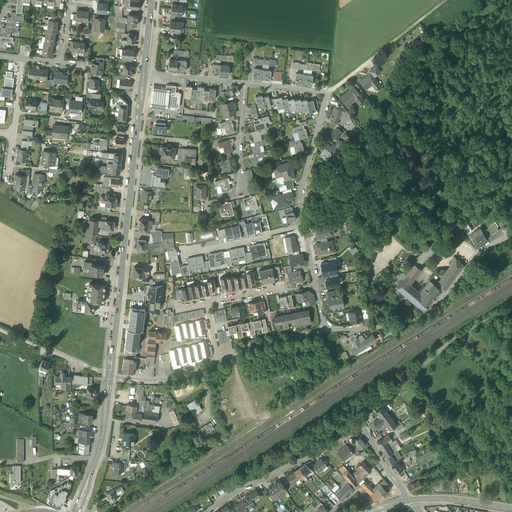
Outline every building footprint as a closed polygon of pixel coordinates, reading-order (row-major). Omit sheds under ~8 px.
[(139,0),(122,0),(122,4),(124,4),(123,7),(138,9),(139,0)] [(97,12),(106,12),(107,4),(103,4),(98,3),(97,12)] [(138,15),(128,14),(127,24),(136,25),(138,15)] [(21,16),(11,15),(10,18),(7,17),(6,25),(15,26),(16,21),(23,22),(24,16),(21,16)] [(97,18),(95,18),(95,23),(94,29),(104,29),(104,19),(97,18)] [(6,25),(5,25),(5,28),(2,28),(1,35),(1,36),(10,37),(10,36),(10,31),(18,32),(18,27),(15,26),(6,25)] [(132,33),(128,32),(127,39),(127,41),(134,42),(134,38),(135,37),(135,36),(135,35),(135,34),(132,34),(132,33)] [(10,37),(1,36),(1,35),(0,35),(0,46),(4,47),(5,41),(12,42),(13,37),(10,36),(10,37)] [(133,49),(123,48),(123,52),(122,53),(121,55),(122,56),(131,57),(133,57),(133,49)] [(178,60),(169,59),(168,68),(177,69),(178,60)] [(103,61),(97,60),(97,63),(92,62),(91,71),(100,72),(100,67),(102,67),(103,61)] [(186,61),(178,60),(177,69),(185,70),(187,61),(186,61)] [(220,65),(212,64),(211,63),(210,73),(211,73),(219,74),(220,64),(220,65)] [(132,65),(124,64),(123,67),(122,67),(122,68),(121,68),(120,72),(131,73),(132,65)] [(228,66),(220,65),(220,64),(219,74),(227,75),(228,75),(229,65),(228,65),(228,66)] [(380,71),(376,66),(371,69),(376,75),(380,71)] [(38,68),(29,67),(28,77),(36,78),(37,78),(38,68)] [(48,69),(38,68),(37,78),(46,79),(47,79),(48,69)] [(262,69),(254,68),(253,68),(252,78),(253,78),(253,77),(261,78),(261,79),(262,69)] [(270,70),(262,69),(261,79),(261,78),(270,79),(269,80),(270,80),(271,70),(270,70)] [(68,74),(60,73),(60,71),(54,70),(53,79),(53,81),(67,83),(68,74)] [(304,74),(296,73),(295,73),(294,82),(295,82),(303,83),(304,74)] [(370,73),(366,77),(366,76),(359,81),(359,82),(360,81),(362,84),(365,89),(369,86),(368,86),(372,83),(376,89),(375,90),(378,88),(381,86),(374,77),(371,73),(370,73)] [(313,75),(304,74),(303,83),(312,84),(313,75)] [(1,95),(11,96),(12,91),(14,78),(11,77),(6,77),(5,77),(4,88),(2,87),(1,95)] [(93,78),(90,77),(89,86),(98,87),(99,79),(99,78),(93,78)] [(125,79),(120,79),(119,86),(129,87),(130,80),(125,79)] [(158,86),(151,85),(148,104),(156,105),(167,106),(169,90),(169,88),(166,87),(158,86)] [(350,89),(339,97),(339,96),(346,105),(350,102),(349,101),(354,96),(359,103),(358,104),(358,105),(360,103),(364,99),(358,92),(354,86),(353,85),(349,88),(350,89)] [(175,91),(169,90),(167,106),(177,108),(179,107),(180,93),(179,92),(175,91)] [(261,94),(255,96),(258,106),(264,105),(262,96),(261,94)] [(268,95),(262,96),(264,105),(264,107),(270,105),(270,104),(269,99),(268,95)] [(120,96),(117,99),(117,106),(119,106),(120,101),(124,102),(124,104),(127,104),(127,102),(126,102),(120,96)] [(281,96),(275,97),(276,103),(277,108),(283,107),(281,98),(281,96)] [(287,97),(281,98),(283,107),(284,109),(290,107),(288,99),(287,97)] [(293,97),(288,99),(290,107),(290,109),(296,108),(294,99),(293,97)] [(36,99),(26,98),(25,107),(35,108),(36,99)] [(63,99),(51,98),(49,109),(62,111),(62,104),(63,99)] [(91,98),(90,98),(90,100),(89,101),(89,103),(89,107),(94,107),(95,109),(97,108),(100,108),(100,104),(103,102),(101,99),(100,99),(91,98)] [(300,98),(294,99),(296,108),(297,110),(302,109),(300,100),(300,98)] [(306,99),(300,100),(302,109),(303,111),(309,109),(307,101),(306,99)] [(313,99),(307,101),(309,109),(309,111),(315,110),(313,99)] [(70,100),(69,105),(68,112),(80,113),(82,102),(70,100)] [(233,100),(221,103),(224,115),(227,114),(233,113),(236,112),(235,107),(236,107),(235,102),(233,103),(233,100)] [(127,104),(124,104),(124,102),(120,101),(119,106),(119,110),(119,111),(126,112),(127,104)] [(335,107),(334,107),(330,120),(342,123),(343,118),(344,117),(346,115),(344,112),(341,109),(340,109),(335,107)] [(351,117),(346,110),(344,112),(346,115),(344,117),(343,118),(347,120),(351,117)] [(257,122),(253,123),(255,130),(263,128),(262,122),(268,121),(267,115),(256,118),(257,122)] [(38,120),(24,118),(23,129),(22,129),(22,133),(32,135),(33,126),(37,127),(38,120)] [(229,120),(219,122),(220,128),(224,127),(226,133),(234,131),(231,119),(229,120)] [(125,125),(117,124),(117,125),(117,128),(115,128),(115,131),(124,133),(125,125)] [(155,124),(154,124),(153,130),(157,130),(157,132),(162,132),(162,131),(166,131),(166,126),(165,125),(155,124)] [(67,126),(53,125),(52,131),(52,135),(66,137),(67,126)] [(300,125),(292,127),(293,133),(298,132),(299,138),(300,138),(308,136),(306,129),(305,129),(304,125),(303,125),(300,125)] [(358,125),(349,133),(354,138),(362,129),(358,125)] [(263,128),(255,130),(256,133),(252,134),(254,142),(262,140),(260,134),(267,132),(266,127),(263,128)] [(336,127),(329,136),(332,139),(334,136),(337,139),(342,132),(336,127)] [(299,138),(288,141),(289,146),(294,145),(296,151),(296,152),(301,150),(304,150),(302,143),(301,143),(300,138),(299,138)] [(230,139),(218,142),(219,147),(223,146),(225,153),(230,151),(233,151),(230,142),(230,139)] [(255,145),(251,146),(253,153),(261,151),(259,145),(266,144),(264,139),(262,140),(254,142),(255,145)] [(338,139),(334,144),(338,148),(343,143),(338,139)] [(331,146),(325,142),(320,149),(323,151),(320,155),(326,160),(333,151),(336,154),(337,152),(334,150),(334,149),(331,147),(331,146)] [(334,144),(333,143),(331,146),(331,147),(334,149),(334,150),(337,152),(336,154),(341,150),(338,148),(334,144)] [(166,146),(162,146),(161,147),(161,149),(161,150),(162,150),(161,159),(167,160),(167,157),(174,158),(175,147),(171,147),(171,146),(171,145),(170,144),(169,144),(168,144),(167,144),(167,145),(166,146)] [(27,149),(18,148),(16,160),(26,161),(27,149)] [(186,148),(178,148),(177,161),(185,162),(186,148)] [(196,149),(186,148),(185,162),(195,163),(196,149)] [(56,151),(43,150),(41,163),(52,165),(53,157),(55,157),(56,151)] [(253,156),(249,157),(251,165),(259,163),(258,157),(264,156),(263,151),(261,151),(253,153),(253,156)] [(120,153),(114,153),(113,156),(113,160),(121,161),(122,153),(120,153)] [(223,159),(216,161),(218,166),(222,165),(223,172),(231,170),(228,158),(226,159),(223,159)] [(104,165),(101,164),(100,170),(120,173),(120,166),(112,165),(113,162),(108,162),(107,165),(104,165)] [(294,177),(290,162),(273,166),(276,177),(283,175),(284,180),(291,178),(294,177)] [(163,168),(157,168),(156,174),(156,175),(161,176),(168,177),(169,169),(163,168)] [(22,175),(15,174),(13,188),(24,189),(26,175),(22,175)] [(44,175),(34,174),(32,186),(32,187),(40,188),(43,188),(44,175)] [(153,174),(152,186),(164,187),(165,181),(160,180),(161,176),(156,175),(156,174),(153,174)] [(316,174),(309,181),(311,183),(318,176),(316,174)] [(114,177),(111,177),(110,185),(118,186),(119,178),(116,178),(116,177),(114,176),(114,177)] [(227,177),(215,180),(216,186),(220,185),(222,191),(230,189),(227,177)] [(291,178),(284,180),(287,190),(291,189),(294,188),(292,180),(291,178)] [(323,182),(312,184),(314,191),(312,192),(313,197),(325,194),(323,182)] [(205,185),(195,185),(195,198),(200,198),(200,197),(205,197),(205,185)] [(142,200),(151,201),(152,192),(146,191),(143,191),(142,200)] [(283,194),(270,197),(272,203),(275,202),(277,207),(290,204),(289,199),(293,198),(292,192),(283,194)] [(105,195),(102,195),(101,206),(108,207),(110,207),(108,211),(110,212),(111,207),(112,206),(115,206),(115,201),(116,201),(117,197),(116,197),(108,196),(105,195)] [(255,195),(243,198),(245,206),(251,204),(252,208),(258,207),(255,195)] [(231,201),(219,204),(221,212),(228,210),(228,214),(234,213),(232,206),(231,201)] [(293,211),(285,213),(286,213),(286,216),(287,221),(289,221),(290,222),(293,220),(296,219),(294,214),(293,211)] [(160,213),(152,212),(151,220),(156,220),(159,220),(160,213)] [(98,219),(89,218),(88,231),(97,232),(97,227),(98,219)] [(149,219),(140,218),(140,219),(138,220),(138,222),(139,223),(138,228),(142,229),(142,230),(145,230),(145,229),(148,229),(148,228),(149,228),(149,227),(148,226),(148,223),(149,219)] [(260,222),(261,228),(269,226),(267,218),(262,219),(263,221),(260,222)] [(106,220),(98,219),(97,227),(105,228),(106,220)] [(114,221),(106,220),(105,228),(108,228),(108,230),(110,230),(110,228),(113,229),(114,221)] [(255,235),(262,233),(261,228),(260,222),(253,223),(255,235)] [(248,236),(255,235),(253,223),(245,225),(246,230),(248,236)] [(323,225),(317,226),(314,227),(316,237),(319,236),(325,235),(333,234),(331,224),(323,225)] [(471,232),(466,225),(462,227),(467,235),(471,232)] [(495,225),(486,231),(487,233),(490,237),(499,231),(497,228),(495,225)] [(234,239),(241,237),(240,231),(239,226),(232,227),(234,239)] [(227,240),(234,239),(232,227),(224,229),(226,235),(227,240)] [(217,230),(218,237),(226,235),(224,229),(217,230)] [(484,235),(480,229),(476,231),(479,235),(477,236),(473,239),(477,245),(487,239),(484,235)] [(162,242),(158,242),(158,244),(157,244),(157,247),(156,247),(157,249),(162,248),(174,246),(173,232),(161,233),(161,234),(162,234),(162,242)] [(294,235),(285,237),(288,251),(298,249),(298,245),(296,245),(294,235)] [(146,240),(137,239),(136,247),(137,248),(145,248),(145,243),(146,240)] [(327,242),(322,243),(321,242),(315,243),(317,253),(334,250),(332,240),(327,241),(327,242)] [(104,242),(98,241),(97,244),(97,251),(100,251),(100,252),(100,253),(101,253),(102,254),(103,253),(103,252),(104,252),(107,252),(109,252),(109,247),(108,247),(109,242),(107,242),(104,242)] [(413,263),(418,267),(436,251),(441,246),(436,241),(418,258),(413,263)] [(259,256),(267,254),(266,248),(264,242),(257,244),(259,256)] [(252,257),(259,256),(257,244),(250,245),(251,251),(252,257)] [(441,246),(436,251),(446,259),(451,253),(441,246)] [(239,260),(246,258),(244,247),(236,248),(239,260)] [(231,261),(239,260),(236,248),(229,250),(230,255),(231,261)] [(170,262),(178,260),(176,249),(175,249),(168,250),(170,262)] [(210,265),(225,263),(224,256),(223,251),(208,254),(209,259),(210,265)] [(197,268),(205,267),(203,261),(202,255),(195,256),(197,268)] [(300,256),(290,258),(291,264),(303,261),(302,255),(300,256)] [(190,270),(197,268),(195,256),(187,258),(188,264),(190,270)] [(453,263),(444,274),(442,276),(442,277),(436,285),(441,290),(442,288),(445,290),(464,265),(460,262),(454,256),(451,261),(453,263)] [(172,273),(181,272),(180,267),(178,260),(170,262),(172,273)] [(329,261),(321,263),(323,274),(329,273),(336,272),(334,260),(333,260),(329,261)] [(104,265),(91,263),(91,262),(84,261),(83,267),(91,268),(90,273),(103,274),(104,265)] [(413,263),(405,273),(410,277),(413,280),(421,270),(418,267),(413,263)] [(143,267),(134,266),(133,276),(141,277),(142,277),(142,271),(143,267)] [(275,267),(259,270),(262,281),(273,278),(272,273),(276,272),(275,267)] [(292,271),(287,273),(289,281),(286,282),(288,287),(291,286),(290,284),(293,283),(292,282),(294,281),(294,282),(300,280),(300,281),(303,280),(300,269),(292,271)] [(253,271),(247,272),(247,274),(249,281),(255,280),(253,271)] [(405,273),(395,280),(399,284),(403,286),(407,282),(410,277),(405,273)] [(247,274),(240,276),(242,284),(242,285),(249,283),(249,281),(247,274)] [(233,275),(227,277),(228,285),(229,286),(235,285),(233,276),(233,275)] [(240,275),(233,276),(235,285),(235,286),(242,284),(240,276),(240,275)] [(227,276),(220,277),(221,287),(228,285),(227,277),(227,276)] [(329,279),(325,280),(327,286),(339,284),(338,278),(329,279)] [(213,279),(207,280),(207,282),(209,289),(215,288),(213,279)] [(436,285),(429,280),(423,288),(427,291),(427,290),(435,296),(441,290),(436,285)] [(207,282),(201,284),(203,292),(203,293),(209,292),(209,289),(207,282)] [(427,291),(423,288),(421,291),(420,292),(417,290),(407,282),(403,286),(399,284),(396,288),(424,310),(435,296),(427,290),(427,291)] [(105,284),(89,283),(89,289),(87,289),(87,294),(86,294),(88,294),(88,300),(95,301),(103,302),(105,284)] [(200,283),(194,284),(196,293),(196,294),(203,292),(201,284),(200,283)] [(194,284),(187,285),(187,286),(189,294),(196,293),(194,284)] [(162,285),(149,287),(148,296),(151,296),(149,309),(158,310),(160,297),(161,297),(162,285)] [(187,286),(181,288),(182,293),(183,297),(190,296),(189,294),(187,286)] [(182,293),(179,293),(178,288),(175,289),(176,293),(177,298),(183,297),(182,293)] [(309,290),(296,293),(298,300),(305,298),(306,303),(311,302),(310,295),(309,290)] [(291,294),(278,296),(280,304),(287,302),(288,307),(293,306),(291,294)] [(335,295),(330,295),(330,296),(328,296),(330,305),(332,304),(333,308),(342,307),(341,303),(342,301),(342,298),(340,298),(339,294),(335,295)] [(86,300),(78,299),(77,310),(85,311),(86,300)] [(88,300),(86,300),(85,311),(94,312),(95,301),(88,300)] [(261,300),(249,302),(250,310),(257,308),(258,313),(264,312),(263,307),(262,301),(261,300)] [(243,304),(231,306),(232,313),(239,312),(240,317),(245,316),(243,304)] [(143,309),(130,307),(128,328),(127,328),(124,352),(132,353),(133,347),(136,347),(137,344),(138,345),(140,328),(143,329),(145,309),(143,309)] [(360,309),(348,312),(350,321),(362,319),(361,310),(360,309)] [(307,310),(299,312),(301,324),(310,322),(307,310)] [(299,312),(286,314),(288,321),(295,320),(296,325),(301,324),(299,312)] [(286,314),(274,317),(275,324),(283,323),(284,327),(289,326),(288,321),(286,314)] [(170,315),(167,315),(164,315),(163,324),(166,324),(173,325),(173,322),(170,321),(170,315)] [(264,319),(253,321),(254,328),(261,327),(262,332),(267,331),(264,319)] [(203,320),(196,321),(196,323),(198,334),(205,333),(205,330),(203,321),(203,320)] [(253,321),(240,324),(242,331),(249,329),(250,334),(255,333),(254,328),(253,321)] [(182,325),(184,337),(191,336),(189,324),(189,323),(182,324),(182,325)] [(196,323),(189,324),(191,336),(198,335),(198,334),(196,323)] [(240,324),(228,326),(228,330),(229,333),(237,332),(238,337),(243,336),(242,331),(240,324)] [(182,325),(175,327),(177,339),(185,338),(184,337),(182,325)] [(156,332),(149,331),(147,353),(155,354),(156,341),(156,332)] [(166,332),(156,332),(156,341),(165,341),(166,332)] [(362,340),(360,341),(364,347),(366,345),(369,343),(376,339),(372,334),(364,339),(362,340)] [(356,337),(351,340),(354,345),(360,341),(359,339),(358,340),(356,337)] [(200,344),(202,357),(210,355),(210,354),(208,347),(207,341),(200,343),(200,344)] [(354,345),(351,347),(354,352),(364,347),(360,341),(354,345)] [(193,346),(195,359),(202,358),(202,357),(200,344),(192,345),(193,346)] [(193,346),(185,348),(187,361),(188,362),(195,360),(195,359),(193,346)] [(178,350),(180,362),(187,361),(185,348),(185,347),(177,348),(178,350)] [(178,350),(170,351),(170,353),(172,362),(172,365),(180,363),(180,362),(178,350)] [(137,362),(134,361),(134,360),(124,359),(123,365),(122,370),(132,371),(133,370),(133,368),(136,368),(137,362)] [(50,363),(43,360),(39,368),(47,371),(50,363)] [(60,374),(60,375),(60,377),(56,377),(56,383),(62,383),(62,388),(70,388),(70,385),(70,378),(70,377),(65,377),(65,375),(65,374),(64,373),(63,373),(62,373),(61,373),(60,374)] [(92,377),(74,375),(73,383),(79,384),(91,385),(92,377)] [(140,406),(145,407),(145,404),(145,397),(141,397),(142,386),(138,385),(137,403),(138,403),(138,404),(139,405),(139,406),(140,406)] [(95,389),(87,388),(86,392),(86,396),(89,396),(91,396),(94,397),(95,389)] [(195,398),(187,403),(187,404),(187,403),(193,413),(193,414),(202,408),(201,408),(195,398),(196,398),(195,398)] [(382,407),(376,412),(380,417),(381,418),(387,413),(382,407)] [(136,410),(127,409),(126,418),(135,419),(136,414),(136,410)] [(174,410),(169,413),(174,426),(179,424),(174,410)] [(92,414),(82,413),(82,416),(84,416),(83,421),(90,422),(92,422),(92,421),(92,422),(92,419),(92,414)] [(148,414),(142,413),(142,415),(141,420),(157,422),(158,415),(148,413),(148,414)] [(397,425),(387,413),(381,418),(384,422),(390,430),(393,427),(397,425)] [(380,417),(374,422),(378,427),(384,422),(381,418),(380,417)] [(210,420),(197,429),(200,434),(213,426),(210,420)] [(402,422),(393,427),(395,430),(397,433),(405,427),(402,422)] [(91,430),(78,428),(78,442),(79,442),(90,443),(90,436),(93,436),(94,435),(94,434),(93,433),(91,433),(91,430)] [(135,433),(124,432),(122,446),(130,447),(130,444),(134,444),(135,433)] [(388,435),(377,442),(381,449),(387,445),(386,442),(391,439),(388,435)] [(359,437),(354,442),(355,443),(359,447),(364,442),(359,437)] [(90,443),(79,442),(79,453),(88,454),(90,443)] [(346,444),(337,452),(344,460),(353,452),(353,451),(350,448),(346,444)] [(353,445),(350,448),(353,451),(353,452),(355,454),(359,451),(357,449),(353,445)] [(387,445),(381,449),(386,456),(390,454),(393,453),(388,446),(387,445)] [(129,451),(122,450),(121,458),(129,459),(129,451)] [(414,450),(404,455),(406,459),(416,454),(414,450)] [(386,456),(384,457),(389,466),(394,463),(394,462),(392,459),(392,458),(390,454),(386,456)] [(320,458),(313,465),(315,467),(319,471),(326,464),(320,458)] [(120,462),(113,461),(112,461),(112,463),(112,464),(112,465),(111,468),(113,469),(112,471),(113,473),(116,473),(118,472),(118,468),(123,469),(124,469),(124,462),(120,462)] [(313,465),(309,461),(305,463),(311,469),(315,467),(313,465)] [(363,461),(359,465),(360,467),(364,471),(367,474),(371,470),(363,461)] [(305,463),(299,467),(304,473),(305,472),(311,469),(305,463)] [(398,463),(391,467),(396,473),(398,472),(400,471),(402,469),(402,468),(401,467),(398,463)] [(20,481),(20,464),(13,464),(13,472),(10,473),(10,484),(15,484),(15,481),(20,481)] [(347,469),(343,465),(338,469),(342,473),(347,469)] [(299,467),(293,470),(298,477),(303,474),(304,473),(299,467)] [(352,476),(347,469),(342,473),(348,481),(353,477),(352,476)] [(293,470),(287,474),(291,480),(292,482),(293,482),(299,478),(298,477),(293,470)] [(364,471),(357,477),(358,480),(357,481),(358,483),(367,474),(364,471)] [(354,477),(353,477),(348,481),(353,487),(358,483),(357,481),(354,477)] [(274,483),(268,487),(272,494),(275,498),(275,497),(286,490),(283,485),(279,480),(276,482),(276,481),(274,483)] [(412,483),(408,485),(410,487),(409,487),(410,491),(416,488),(417,487),(421,485),(419,480),(418,480),(412,483)] [(60,507),(71,483),(67,481),(66,484),(65,483),(64,485),(61,484),(60,485),(59,487),(58,486),(57,490),(54,489),(53,491),(52,491),(50,495),(51,495),(50,498),(49,497),(48,501),(59,506),(60,507)] [(375,491),(364,481),(360,485),(371,495),(375,491)] [(343,482),(334,491),(336,493),(345,485),(343,482)] [(345,485),(336,493),(341,499),(353,488),(348,482),(345,485)] [(371,495),(377,502),(388,491),(382,485),(375,491),(371,495)] [(113,489),(116,495),(123,492),(120,486),(113,489)] [(116,495),(113,489),(106,493),(108,498),(114,496),(116,495)] [(256,489),(248,494),(252,500),(256,497),(260,494),(256,489)] [(44,497),(40,495),(39,496),(37,500),(58,510),(59,506),(48,501),(49,497),(50,498),(51,495),(50,495),(51,494),(47,492),(44,497)] [(252,500),(248,494),(245,496),(246,498),(242,500),(247,508),(252,505),(254,503),(253,502),(252,500)] [(242,500),(235,505),(240,511),(245,511),(248,510),(247,508),(242,500)]
